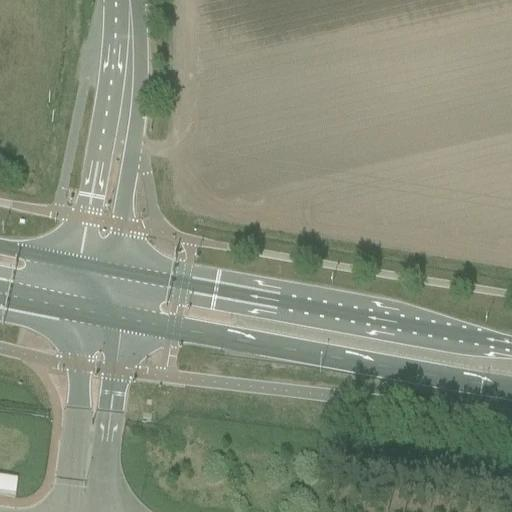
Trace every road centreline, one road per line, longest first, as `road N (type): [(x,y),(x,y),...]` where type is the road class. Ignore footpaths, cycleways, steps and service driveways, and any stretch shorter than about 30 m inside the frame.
road 1 (primary): [(511,345),(114,262)]
road 2 (primary): [(119,319),(511,390)]
road 3 (unclassified): [(114,262),(138,69),(129,0)]
road 4 (unclassified): [(123,0),(75,254)]
road 5 (unclassified): [(74,308),(73,511)]
road 6 (unclassified): [(78,511),(103,460),(119,319)]
